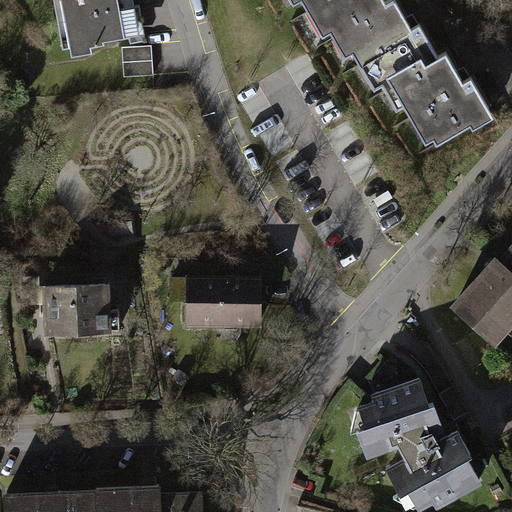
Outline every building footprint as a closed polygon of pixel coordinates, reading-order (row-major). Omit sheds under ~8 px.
[(50,0),(60,55),(67,54),(69,64),(89,60),(88,53),(103,50),(102,47),(127,42),(128,49),(143,47),(137,13),(130,14),(127,0),(50,0)] [(285,0),(291,9),(299,5),(321,45),(329,41),(384,10),(378,0),(285,0)] [(390,7),(384,10),(329,41),(342,65),(351,60),(372,97),(380,93),(436,63),(418,30),(406,36),(390,7)] [(125,50),(125,77),(156,76),(155,49),(125,50)] [(442,60),(436,63),(380,93),(393,118),(400,114),(423,157),(487,123),(467,86),(459,91),(442,60)] [(493,261),(449,313),(494,351),(511,330),(511,248),(498,265),(493,261)] [(255,281),(183,279),(182,341),(254,342),(255,281)] [(109,290),(37,289),(36,351),(108,352),(109,290)] [(422,376),(355,411),(375,463),(422,511),(427,511),(487,486),(462,430),(422,376)] [(191,511),(191,495),(0,497),(0,511),(191,511)]
